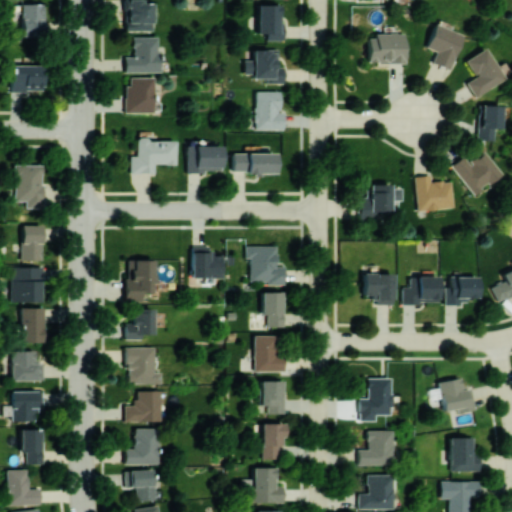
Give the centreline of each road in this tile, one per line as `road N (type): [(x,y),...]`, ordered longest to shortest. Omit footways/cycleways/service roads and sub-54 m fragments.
road 1 (residential): [(81,0),(84,511)]
road 2 (residential): [(320,0),(320,238)]
road 3 (residential): [(82,210),(320,210)]
road 4 (residential): [(320,289),(321,511)]
road 5 (residential): [(511,335),(321,341)]
